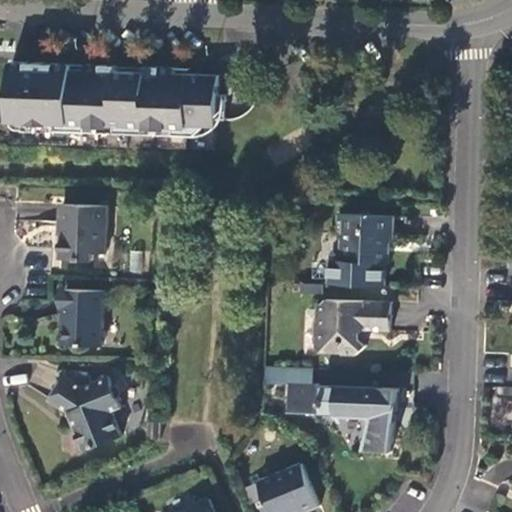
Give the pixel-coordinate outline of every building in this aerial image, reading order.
[(226,117),(227,95),(221,96),(221,70),(13,63),(13,66),(5,66),(4,113),(11,114),(11,145),(219,152),(220,129),(220,122),(226,117)] [(109,207),(63,204),(62,221),(66,222),(65,233),(61,233),(60,258),(94,261),(95,252),(107,252),(109,207)] [(389,264),(391,264),(391,240),(395,240),(396,217),(342,215),(341,235),(348,242),(347,262),(334,262),(333,285),(388,286),(389,264)] [(104,346),(107,294),(66,290),(63,344),(104,346)] [(396,305),(339,303),(334,306),(333,322),(326,329),(325,334),(331,341),(331,350),(335,353),(354,354),(355,358),(368,358),(376,349),(369,342),(369,335),(374,329),(378,333),(395,334),(395,332),(396,305)] [(89,390),(65,380),(53,405),(71,412),(87,450),(123,435),(117,416),(127,411),(114,380),(89,390)] [(403,388),(293,385),(292,413),(372,418),(374,423),(377,423),(370,445),(396,445),(403,388)] [(150,424),(150,439),(163,439),(163,424),(150,424)] [(306,464),(263,483),(270,500),(266,501),(270,511),(301,511),(302,511),(310,511),(325,506),(306,464)] [(195,508),(186,511),(217,511),(213,500),(194,507),(195,508)]
